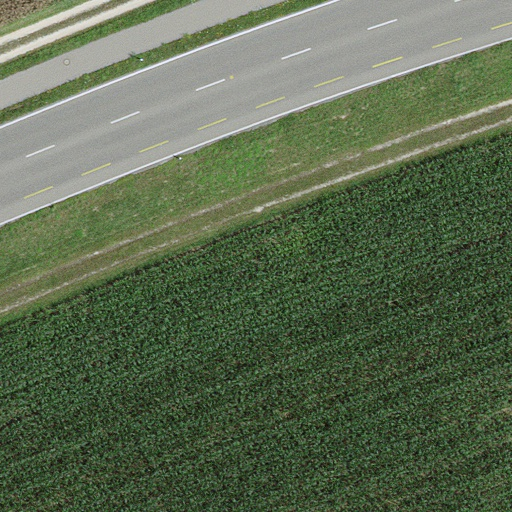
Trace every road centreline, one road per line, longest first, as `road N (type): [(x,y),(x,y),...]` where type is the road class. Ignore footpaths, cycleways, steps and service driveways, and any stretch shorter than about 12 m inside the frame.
road 1 (track): [(511,112),(0,307)]
road 2 (primary): [(0,168),(313,49),(468,0)]
road 3 (track): [(119,0),(0,48)]
